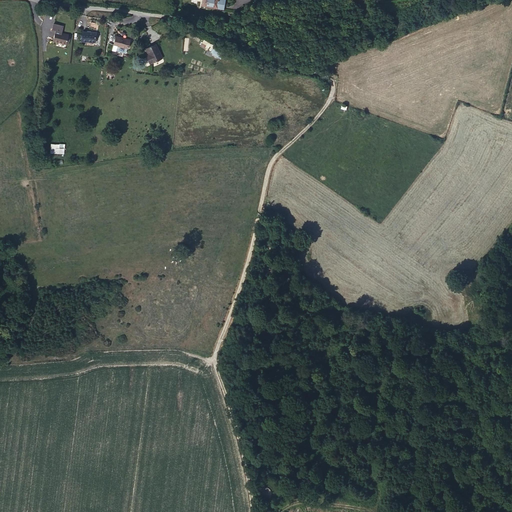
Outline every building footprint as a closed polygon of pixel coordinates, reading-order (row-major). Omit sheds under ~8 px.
[(217,5),(200,1),(198,11),(215,15),(217,5)] [(55,28),(45,25),(44,31),(50,32),(49,34),(53,35),(55,28)] [(90,34),(76,33),(75,43),(89,44),(90,34)] [(53,35),(49,34),(47,43),(60,46),(62,37),(53,35)] [(116,52),(117,47),(128,49),(130,39),(115,36),(113,51),(116,52)] [(201,45),(210,51),(213,46),(204,40),(201,45)] [(150,45),(140,50),(143,55),(144,57),(142,58),(145,65),(157,59),(150,45)] [(50,148),(50,154),(64,154),(64,144),(59,144),(59,149),(50,148)]
